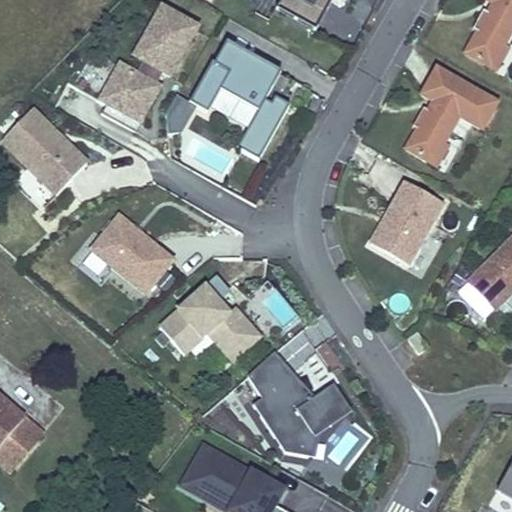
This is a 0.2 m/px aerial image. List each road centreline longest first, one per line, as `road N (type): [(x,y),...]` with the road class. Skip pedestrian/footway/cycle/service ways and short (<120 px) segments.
road 1 (residential): [(416,418),(301,228),(302,180),(407,0)]
road 2 (unknown): [(301,228),(244,217),(178,182)]
